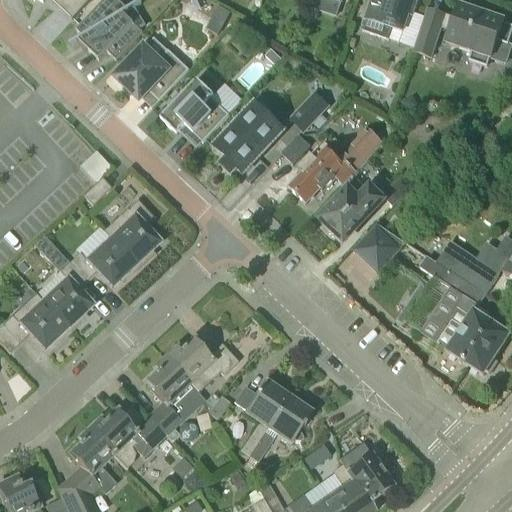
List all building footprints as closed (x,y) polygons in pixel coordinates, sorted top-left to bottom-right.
[(35,0),(43,5),(45,0),(51,0),(51,1),(71,20),(72,22),(92,0),(35,0)] [(127,13),(114,1),(113,0),(109,0),(77,35),(82,40),(72,47),(73,48),(79,44),(99,64),(107,55),(116,63),(143,35),(123,17),(128,14),(127,13)] [(372,0),(368,12),(364,22),(368,24),(365,34),(389,42),(392,32),(403,36),(409,19),(412,20),(414,13),(418,11),(421,2),(419,0),(372,0)] [(476,14),(477,13),(475,12),(475,14),(459,8),(454,23),(444,19),(445,18),(428,12),(414,55),(431,61),(441,28),(451,32),(446,46),(472,55),(469,64),(487,70),(490,61),(491,62),(497,44),(508,47),(511,34),(511,29),(503,26),(504,23),(483,16),(484,15),(482,15),(482,16),(476,14)] [(217,37),(225,25),(213,18),(206,30),(217,37)] [(356,42),(348,40),(346,49),(354,50),(356,42)] [(148,94),(159,105),(189,73),(168,53),(167,54),(158,64),(144,51),(136,59),(136,58),(123,72),(116,80),(123,87),(122,87),(132,96),(140,102),(148,94)] [(281,60),(271,51),(264,58),(274,68),(281,60)] [(197,83),(167,115),(160,122),(177,137),(185,128),(203,145),(229,118),(211,101),(214,98),(197,83)] [(314,95),(289,122),(304,137),(313,127),(319,132),(328,123),(322,117),(329,110),(314,95)] [(399,105),(406,116),(419,108),(412,97),(399,105)] [(224,138),(225,139),(214,151),(226,162),(223,165),(234,175),(236,172),(242,177),(284,134),(256,107),(237,126),(236,125),(224,138)] [(330,150),(324,145),(298,172),(304,178),(290,192),(305,207),(319,192),(323,195),(336,180),(344,187),(382,145),(366,131),(338,163),(328,154),(330,150)] [(298,138),(281,156),(293,168),(310,149),(298,138)] [(83,168),(98,184),(115,169),(99,153),(83,168)] [(412,188),(403,178),(383,199),(393,208),(412,188)] [(102,182),(83,199),(92,209),(111,191),(102,182)] [(370,216),(382,203),(367,190),(359,198),(356,194),(355,196),(351,192),(322,223),(344,243),(370,216)] [(110,242),(138,272),(152,258),(149,255),(159,246),(144,231),(154,222),(137,204),(128,213),(127,212),(103,234),(110,242)] [(376,234),(351,259),(375,281),(403,251),(376,234)] [(428,259),(486,298),(499,278),(448,244),(444,250),(423,236),(415,249),(428,258),(428,259)] [(138,272),(110,242),(86,264),(79,257),(69,266),(87,285),(96,276),(111,291),(120,282),(123,285),(138,272)] [(51,265),(60,274),(69,266),(60,256),(51,265)] [(511,262),(505,258),(497,271),(511,280),(511,262)] [(478,309),(486,298),(428,259),(423,266),(433,273),(430,278),(463,300),(433,345),(483,378),(509,338),(484,322),(488,316),(478,309)] [(77,294),(87,285),(69,266),(60,274),(59,276),(66,284),(43,305),(71,335),(85,321),(82,318),(92,309),(77,294)] [(20,312),(2,329),(19,347),(29,338),(44,354),(53,345),(56,348),(71,335),(43,305),(27,320),(20,312)] [(0,346),(10,357),(19,347),(2,329),(0,330),(0,346)] [(166,362),(197,396),(198,394),(221,374),(224,378),(236,367),(221,350),(220,349),(208,360),(193,344),(183,353),(182,352),(179,355),(176,352),(166,362)] [(205,404),(197,396),(166,362),(155,372),(158,375),(155,378),(156,379),(146,388),(162,406),(148,419),(167,439),(166,439),(172,445),(179,438),(174,432),(181,425),(169,413),(177,406),(189,418),(204,405),(205,404)] [(247,463),(289,401),(266,385),(257,398),(256,397),(255,399),(245,392),(236,406),(246,414),(244,417),(258,427),(240,453),(241,454),(238,458),(247,463)] [(205,404),(204,405),(208,416),(211,411),(219,401),(214,395),(205,404)] [(219,401),(211,411),(208,416),(214,431),(220,422),(231,406),(221,399),(220,399),(219,401)] [(247,463),(241,469),(244,471),(252,462),(258,466),(274,438),(291,448),(295,441),(300,444),(303,440),(302,433),(304,430),(303,429),(312,416),(289,401),(247,463)] [(167,439),(148,419),(133,433),(117,415),(107,424),(106,423),(103,426),(100,423),(89,433),(114,460),(116,458),(126,472),(133,466),(135,457),(131,451),(133,449),(142,462),(166,439),(167,439)] [(101,473),(114,460),(89,433),(78,443),(81,446),(78,449),(79,450),(69,459),(81,472),(68,484),(55,490),(61,501),(66,511),(97,511),(91,497),(98,491),(105,498),(116,487),(101,473)] [(313,455),(321,465),(331,458),(323,448),(313,455)] [(342,468),(369,507),(392,490),(363,448),(355,453),(355,452),(339,463),(342,468)] [(373,511),(369,507),(342,468),(333,474),(344,489),(328,500),(336,511),(373,511)] [(206,484),(195,472),(183,482),(194,495),(206,484)] [(237,492),(246,487),(238,473),(229,479),(237,492)] [(41,511),(37,504),(40,503),(33,487),(22,493),(16,481),(0,489),(0,505),(1,506),(3,511),(41,511)] [(415,493),(408,485),(399,493),(406,501),(415,493)] [(264,502),(269,511),(282,511),(267,486),(256,493),(262,503),(264,502)] [(313,511),(303,498),(282,511),(336,511),(328,500),(313,511)] [(46,511),(66,511),(61,501),(45,509),(46,511)] [(269,511),(264,502),(262,503),(253,508),(251,510),(251,511),(269,511)]
